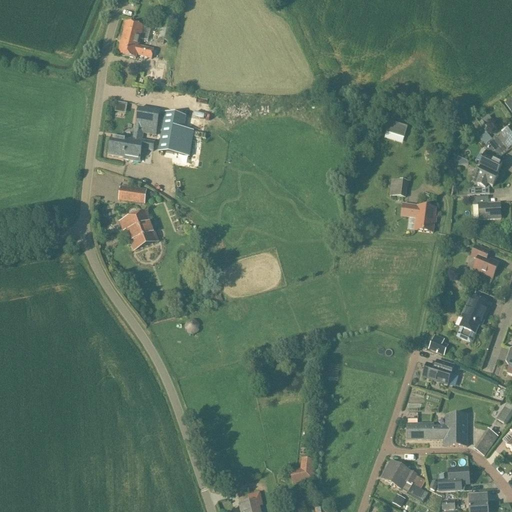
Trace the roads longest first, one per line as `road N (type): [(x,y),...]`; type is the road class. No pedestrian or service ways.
road 1 (unclassified): [(213,511),(165,378),(100,277),(82,230)]
road 2 (unclassified): [(82,230),(104,53),(123,0)]
road 3 (track): [(415,354),(446,204),(435,188),(412,196)]
road 4 (residential): [(511,499),(469,453),(383,450)]
